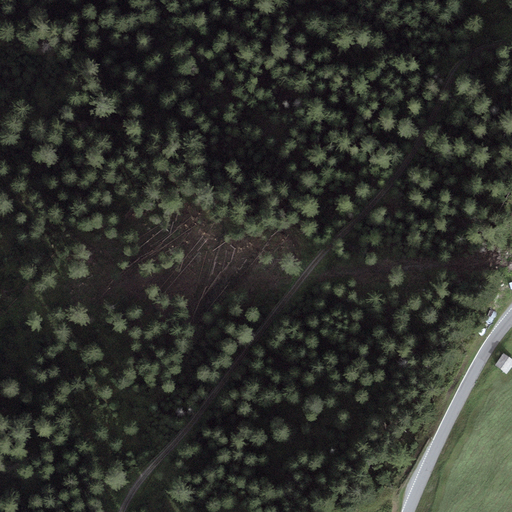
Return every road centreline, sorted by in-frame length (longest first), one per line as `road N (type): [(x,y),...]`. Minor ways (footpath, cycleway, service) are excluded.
road 1 (track): [(122,511),(414,134),(449,57),(511,32)]
road 2 (unclassified): [(511,325),(461,395),(410,511)]
